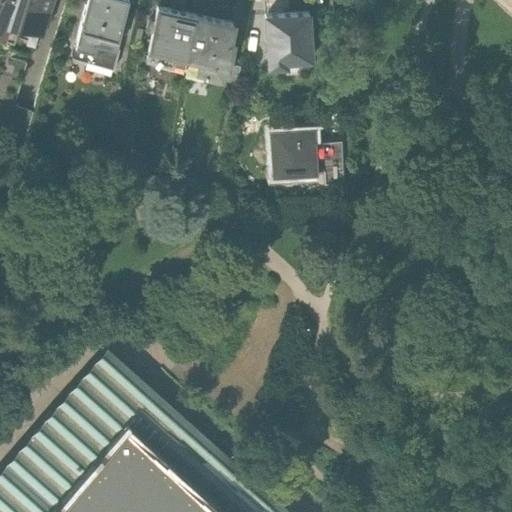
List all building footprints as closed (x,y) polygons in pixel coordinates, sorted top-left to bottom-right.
[(0,0),(0,38),(13,43),(17,29),(42,37),(53,0),(0,0)] [(87,0),(75,50),(92,54),(94,46),(115,51),(127,0),(87,0)] [(169,63),(184,66),(195,16),(157,8),(146,64),(167,68),(169,63)] [(232,23),(195,16),(184,66),(184,70),(204,74),(203,76),(221,79),(223,67),(223,66),(224,66),(225,65),(227,66),(231,42),(228,41),(232,23)] [(278,21),(266,22),(268,54),(266,54),(266,63),(280,62),(280,60),(310,59),(307,19),(295,20),(295,19),(278,20),(278,21)] [(315,127),(270,130),(272,170),(317,167),(316,139),(315,127)] [(343,137),(316,139),(317,167),(326,167),(326,179),(346,178),(343,137)] [(106,360),(0,480),(0,511),(280,511),(243,479),(106,360)]
